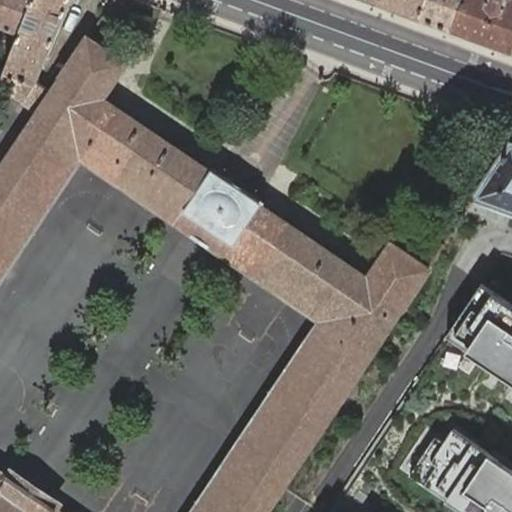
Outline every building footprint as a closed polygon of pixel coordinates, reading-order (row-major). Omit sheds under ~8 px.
[(0,0),(0,34),(15,40),(31,0),(0,0)] [(31,0),(15,40),(5,67),(35,79),(37,79),(47,56),(66,10),(70,0),(31,0)] [(377,0),(377,1),(420,17),(426,0),(377,0)] [(426,0),(420,17),(452,29),(463,0),(426,0)] [(511,0),(463,0),(452,29),(511,51),(511,49),(511,0)] [(2,35),(0,40),(0,64),(5,67),(15,40),(2,35)] [(0,87),(21,97),(39,110),(0,168),(0,511),(267,511),(431,268),(430,267),(393,241),(380,259),(369,276),(260,203),(261,200),(241,187),(213,168),(212,170),(103,97),(114,80),(127,62),(88,36),(52,90),(50,88),(37,79),(35,79),(5,67),(0,64),(0,87)] [(511,143),(476,198),(511,211),(511,210),(511,143)] [(511,511),(511,302),(481,283),(327,511),(511,511)]
